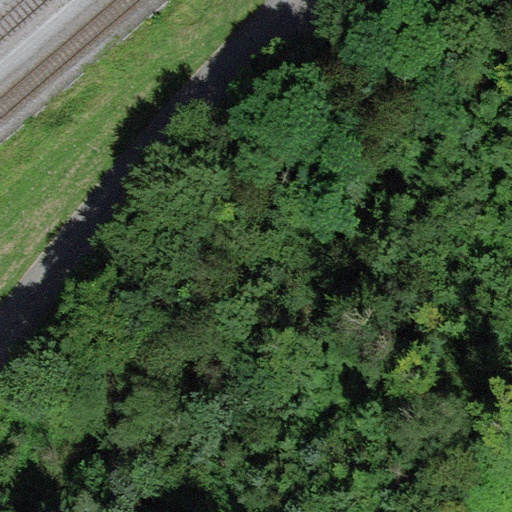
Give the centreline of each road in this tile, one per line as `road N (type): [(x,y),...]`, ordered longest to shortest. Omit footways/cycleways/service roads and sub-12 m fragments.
road 1 (unclassified): [(0,340),(161,146),(307,0)]
road 2 (track): [(118,194),(0,402)]
